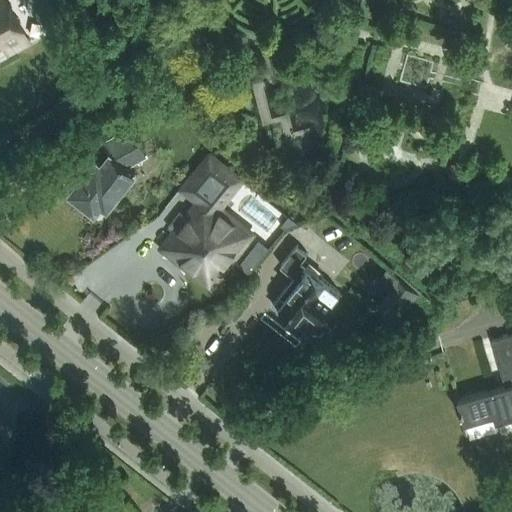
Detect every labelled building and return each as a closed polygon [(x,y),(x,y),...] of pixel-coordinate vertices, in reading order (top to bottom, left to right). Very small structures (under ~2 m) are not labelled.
[(0,0),(0,57),(29,42),(5,0),(0,0)] [(75,173),(81,177),(70,191),(95,211),(102,202),(108,207),(136,171),(128,164),(147,154),(132,127),(103,142),(109,152),(101,162),(98,160),(90,171),(89,169),(83,164),(75,173)] [(233,169),(209,150),(193,170),(217,189),(233,169)] [(181,236),(169,251),(191,268),(199,258),(218,273),(233,254),(235,256),(252,234),(204,196),(198,204),(199,205),(188,219),(180,212),(169,226),(181,236)] [(291,289),(287,286),(272,304),(308,333),(321,316),(323,318),(334,305),(331,303),(341,291),(301,259),(307,252),(297,244),(280,264),(299,279),(291,289)] [(247,256),(240,265),(249,272),(256,263),(247,256)] [(390,290),(377,306),(399,322),(420,296),(386,270),(378,281),(390,290)] [(507,387),(460,401),(467,424),(496,415),(498,421),(511,416),(511,335),(494,341),(507,387)]
